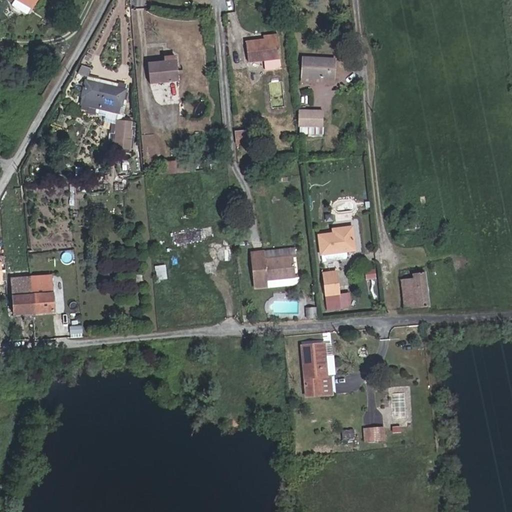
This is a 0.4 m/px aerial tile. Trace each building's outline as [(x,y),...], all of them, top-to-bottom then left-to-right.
[(53,0),(14,0),(43,18),(53,0)] [(258,46),(274,44),(273,36),(258,37),(258,46)] [(242,67),(275,65),(274,44),(258,46),(240,47),(242,67)] [(164,60),(149,60),(149,81),(178,81),(178,54),(164,54),(164,60)] [(329,61),(298,63),(300,83),(331,80),(329,61)] [(141,108),(171,105),(169,84),(140,86),(141,108)] [(89,115),(112,126),(120,111),(80,93),(70,114),(86,121),(89,115)] [(324,111),(290,115),(292,131),(297,131),(318,128),(325,127),(324,111)] [(109,133),(112,126),(89,115),(86,121),(109,133)] [(318,128),(297,131),(297,142),(320,140),(318,128)] [(249,129),(234,130),(235,144),(250,143),(249,129)] [(108,153),(124,151),(123,141),(107,142),(108,153)] [(125,170),(124,151),(108,153),(110,171),(125,170)] [(152,170),(153,175),(194,172),(192,159),(163,162),(164,168),(152,170)] [(182,217),(175,218),(176,225),(201,222),(200,215),(190,216),(189,212),(182,213),(182,217)] [(174,242),(203,239),(201,229),(173,232),(174,242)] [(349,260),(348,236),(335,236),(335,243),(325,244),(315,244),(316,263),(349,260)] [(215,269),(223,267),(220,246),(212,247),(215,269)] [(289,258),(245,261),(249,301),(261,300),(260,292),(292,290),(289,258)] [(329,269),(315,270),(320,308),(332,307),(331,293),(332,293),(329,269)] [(394,277),(398,308),(419,307),(415,270),(405,271),(406,275),(394,277)] [(31,276),(34,315),(57,312),(53,275),(31,276)] [(14,316),(34,315),(31,276),(10,277),(14,316)] [(309,305),(297,305),(297,317),(309,316),(309,305)] [(293,335),(297,379),(313,377),(319,377),(315,334),(293,335)] [(313,377),(297,379),(298,395),(314,394),(313,377)] [(377,418),(356,420),(357,432),(378,431),(377,418)] [(345,420),(335,421),(335,432),(346,431),(345,420)]
